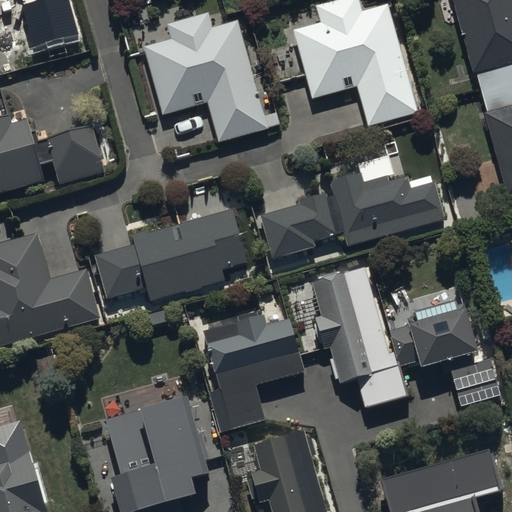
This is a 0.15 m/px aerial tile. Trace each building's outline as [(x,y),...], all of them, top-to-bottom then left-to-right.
[(71,0),(20,0),(34,49),(81,36),(71,0)] [(420,116),(389,7),(364,14),(359,0),(346,0),(317,8),(322,26),(294,34),(313,102),(358,89),(370,130),(420,116)] [(511,0),(454,0),(473,71),(477,70),(511,61),(511,0)] [(271,132),(240,24),(215,31),(211,16),(169,28),(173,43),(145,51),(165,119),(210,106),(221,147),(271,132)] [(511,61),(477,70),(487,109),(511,102),(511,61)] [(511,102),(487,109),(484,110),(507,195),(511,193),(511,102)] [(0,197),(46,184),(41,167),(53,163),(60,189),(108,175),(94,127),(35,145),(29,125),(16,129),(13,119),(0,122),(0,197)] [(335,198),(261,219),(274,262),(317,250),(316,246),(348,237),(351,249),(448,221),(438,186),(414,193),(410,180),(390,186),(388,180),(365,187),(362,177),(331,186),(335,198)] [(248,265),(233,211),(148,235),(148,232),(132,236),(135,246),(96,257),(108,302),(148,291),(152,305),(225,284),(222,272),(248,265)] [(0,349),(102,321),(88,272),(51,283),(38,235),(0,246),(0,349)] [(390,358),(366,271),(312,286),(322,319),(316,320),(325,352),(333,349),(343,385),(358,380),(367,411),(408,400),(395,356),(390,358)] [(392,335),(402,370),(420,365),(423,374),(480,357),(467,314),(461,315),(458,306),(408,321),(411,330),(392,335)] [(264,319),(205,336),(221,394),(210,397),(221,437),(267,424),(257,390),(305,376),(290,322),(267,329),(264,319)] [(474,362),(450,369),(463,415),(503,403),(492,363),(475,368),(474,362)] [(106,425),(122,482),(113,485),(120,511),(181,511),(180,508),(199,503),(194,487),(213,481),(190,401),(106,425)] [(0,511),(35,511),(34,507),(44,504),(21,421),(0,426),(0,511)] [(328,511),(306,435),(258,449),(265,474),(254,477),(262,507),(271,504),(273,511),(328,511)] [(489,449),(381,479),(390,511),(479,511),(475,498),(501,491),(489,449)]
